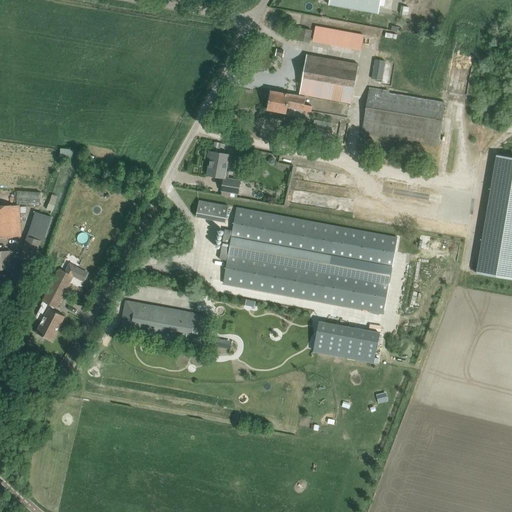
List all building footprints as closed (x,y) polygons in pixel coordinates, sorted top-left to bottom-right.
[(329,0),(329,5),(379,14),(381,0),(329,0)] [(311,42),(361,50),(363,34),(313,26),(311,42)] [(302,28),(299,40),(309,42),(312,30),(302,28)] [(283,57),(284,51),(276,49),(275,56),(278,57),(277,60),(282,61),(283,57)] [(299,96),(290,94),(287,107),(307,111),(311,111),(312,106),(304,105),(306,95),(351,104),(358,64),(307,55),(299,96)] [(372,79),(383,81),(386,62),(375,60),(372,79)] [(362,133),(438,146),(445,104),(389,95),(390,93),(370,89),(362,133)] [(287,107),(290,94),(271,91),(267,110),(286,113),(287,107)] [(59,157),(72,158),(73,149),(60,148),(59,157)] [(221,191),(238,194),(241,181),(228,179),(229,172),(226,171),(227,162),(229,163),(231,155),(212,152),(207,175),(224,178),(221,191)] [(476,273),(511,279),(511,157),(496,155),(476,273)] [(18,191),(16,204),(39,206),(40,193),(18,191)] [(226,222),(229,206),(199,201),(196,217),(226,222)] [(46,210),(53,212),(55,206),(49,203),(46,210)] [(19,205),(0,205),(0,237),(21,237),(20,213),(26,213),(26,207),(19,207),(19,205)] [(225,229),(219,259),(227,261),(223,283),(384,312),(397,236),(237,208),(234,224),(232,231),(225,229)] [(27,237),(20,260),(34,264),(41,241),(44,242),(51,217),(35,212),(27,237)] [(0,269),(2,270),(2,272),(10,272),(9,251),(0,251),(0,269)] [(16,284),(29,288),(35,267),(22,263),(16,284)] [(70,264),(66,272),(73,276),(83,281),(88,273),(70,264)] [(37,318),(35,318),(42,322),(36,333),(52,341),(65,316),(51,309),(53,307),(56,309),(73,276),(66,272),(60,269),(41,304),(43,306),(37,318)] [(10,284),(10,273),(0,273),(0,277),(0,284),(10,284)] [(200,340),(200,344),(205,316),(126,302),(121,329),(142,333),(143,329),(200,340)] [(319,321),(314,351),(373,363),(379,333),(319,321)] [(105,335),(99,332),(95,340),(101,343),(105,335)] [(97,354),(91,351),(89,357),(94,359),(97,354)] [(384,391),(375,395),(379,403),(388,399),(384,391)]
